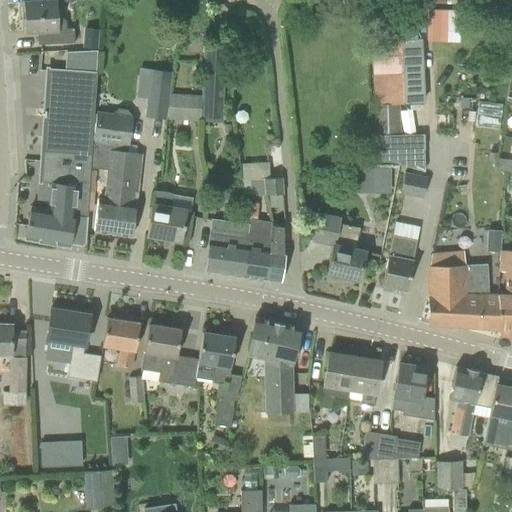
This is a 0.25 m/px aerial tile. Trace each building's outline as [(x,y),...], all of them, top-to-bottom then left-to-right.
[(37,31),(37,44),(74,42),(73,28),(66,28),(65,20),(60,16),(57,16),(56,2),(56,1),(35,3),(35,2),(23,3),(23,5),(21,8),(22,18),(24,20),(24,32),(37,31)] [(96,49),(97,30),(86,29),(85,48),(96,49)] [(372,41),(375,104),(399,103),(425,102),(421,38),(372,41)] [(204,44),(202,95),(168,93),(167,118),(199,120),(212,121),(222,121),(226,45),(204,44)] [(85,241),(86,216),(90,167),(93,140),(92,140),(96,78),(47,75),(40,182),(50,182),(48,210),(30,207),(25,238),(69,246),(70,242),(82,244),(85,241)] [(146,115),(165,117),(169,80),(151,78),(146,115)] [(401,132),(399,103),(375,104),(373,104),(374,133),(401,132)] [(96,110),(93,140),(90,167),(108,169),(105,200),(97,199),(93,231),(131,236),(136,204),(132,203),(136,153),(127,152),(131,115),(127,110),(118,109),(113,113),(96,110)] [(391,166),(371,166),(370,193),(390,193),(391,166)] [(405,171),(400,192),(423,197),(427,176),(405,171)] [(265,195),(266,195),(282,194),(281,177),(264,178),(265,195)] [(175,243),(187,245),(193,212),(189,211),(191,201),(184,200),(185,198),(171,196),(172,194),(154,191),(147,235),(175,239),(175,243)] [(242,220),(250,221),(246,244),(241,277),(264,280),(273,224),(273,222),(256,219),(259,202),(245,200),(242,220)] [(340,218),(337,218),(317,213),(311,241),(332,246),(327,273),(358,280),(363,251),(354,249),(359,228),(339,223),(340,218)] [(285,224),(273,224),(264,280),(281,282),(285,251),(285,224)] [(205,272),(241,277),(246,244),(227,242),(228,230),(211,228),(205,272)] [(485,230),(485,250),(499,250),(499,231),(485,230)] [(406,290),(410,270),(417,240),(393,235),(389,254),(388,254),(385,269),(381,289),(391,291),(392,287),(406,290)] [(511,246),(511,250),(500,250),(499,271),(505,271),(505,295),(497,294),(499,329),(499,339),(511,339),(511,246)] [(477,264),(429,268),(428,268),(428,325),(499,329),(497,294),(488,293),(487,264),(477,264)] [(83,353),(89,314),(50,308),(46,339),(71,343),(66,377),(96,381),(100,355),(83,353)] [(139,322),(106,317),(101,346),(119,349),(117,366),(131,368),(133,350),(134,351),(139,322)] [(255,317),(255,318),(246,354),(264,358),(265,381),(265,413),(292,412),(291,364),(299,327),(255,317)] [(11,324),(0,323),(0,355),(11,356),(11,324)] [(159,372),(158,377),(157,380),(194,386),(197,365),(198,358),(176,355),(180,329),(148,324),(143,352),(141,369),(159,372)] [(230,366),(234,337),(202,332),(198,358),(197,365),(213,368),(211,381),(226,383),(229,366),(230,366)] [(347,401),(349,388),(354,356),(328,352),(325,371),(319,406),(332,408),(333,399),(347,401)] [(380,360),(354,356),(349,388),(361,391),(359,403),(372,406),(380,360)] [(25,405),(26,359),(9,358),(8,391),(3,391),(2,403),(25,405)] [(425,368),(399,363),(391,409),(404,411),(406,398),(419,401),(425,368)] [(481,372),(455,366),(448,398),(457,400),(448,443),(464,446),(474,404),(490,408),(495,384),(496,385),(498,376),(481,373),(481,372)] [(143,401),(141,376),(128,377),(130,402),(143,401)] [(511,445),(511,388),(496,385),(495,384),(490,408),(489,412),(482,440),(493,442),(511,446),(511,445)] [(233,398),(218,396),(213,423),(229,426),(233,398)] [(375,457),(379,433),(366,431),(363,454),(375,457)] [(396,436),(379,433),(375,457),(387,458),(392,459),(396,436)] [(313,459),(325,458),(324,434),(311,435),(313,459)] [(227,442),(224,441),(225,440),(213,435),(208,446),(220,451),(226,452),(227,442)] [(126,450),(126,437),(110,437),(110,451),(126,450)] [(40,443),(41,466),(79,464),(78,442),(40,443)] [(511,486),(511,458),(503,456),(498,483),(511,486)] [(348,457),(330,458),(330,470),(349,469),(348,457)] [(325,458),(313,459),(314,482),(326,481),(326,471),(325,458)] [(386,482),(386,458),(373,458),(373,482),(386,482)] [(397,459),(392,459),(387,458),(386,458),(386,482),(398,482),(397,459)] [(462,488),(461,460),(436,461),(437,489),(453,489),(462,488)] [(278,464),(263,465),(263,478),(278,478),(278,464)] [(113,506),(110,469),(84,471),(86,508),(113,506)] [(465,511),(465,488),(462,488),(453,489),(452,511),(465,511)] [(261,511),(261,497),(240,498),(240,511),(261,511)]
